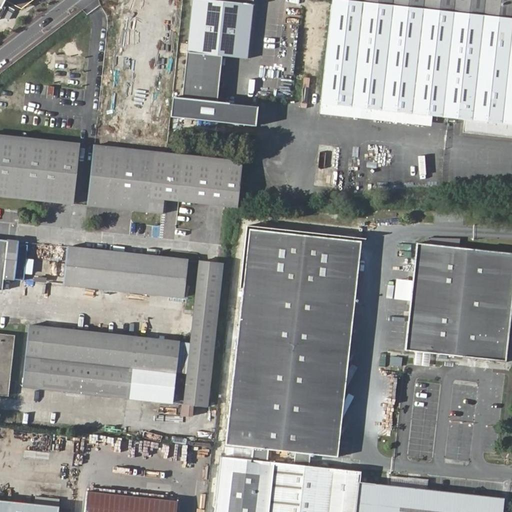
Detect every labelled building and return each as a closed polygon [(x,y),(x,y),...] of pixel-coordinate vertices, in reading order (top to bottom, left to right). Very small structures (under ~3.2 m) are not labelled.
[(248,59),(253,0),(192,0),(183,97),(176,96),(173,118),(260,127),(263,107),(219,103),(224,56),(248,59)] [(511,15),(364,0),(330,0),(320,100),(321,100),(433,112),(465,115),(464,129),(511,134),(511,15)] [(511,0),(364,0),(511,15),(511,0)] [(432,122),(433,112),(321,100),(320,110),(432,122)] [(0,196),(41,201),(48,141),(0,135),(0,196)] [(48,141),(41,201),(73,203),(78,144),(48,141)] [(118,204),(123,147),(94,144),(88,204),(104,206),(104,202),(118,204)] [(154,150),(123,147),(118,204),(133,205),(133,208),(148,210),(149,196),(237,204),(242,159),(154,150)] [(357,243),(244,231),(222,444),(333,457),(357,243)] [(0,289),(2,290),(3,277),(182,297),(186,259),(7,240),(0,239),(0,289)] [(511,269),(511,253),(413,244),(402,349),(503,361),(511,269)] [(185,374),(182,403),(206,406),(221,262),(198,260),(189,341),(185,374)] [(29,324),(22,385),(170,401),(174,372),(185,374),(189,341),(29,324)] [(0,332),(0,393),(8,394),(14,334),(0,332)] [(503,511),(505,499),(500,498),(390,485),(358,482),(359,469),(233,456),(221,455),(214,511),(503,511)] [(87,489),(84,511),(174,511),(176,499),(87,489)] [(61,511),(62,507),(0,500),(0,511),(61,511)]
